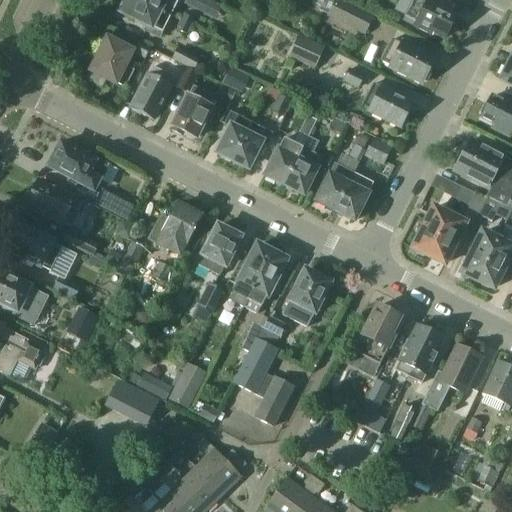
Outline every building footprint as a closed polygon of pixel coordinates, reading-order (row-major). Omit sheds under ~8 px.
[(160,39),(171,17),(137,0),(127,0),(121,14),(147,27),(144,32),(160,39)] [(137,0),(171,17),(179,0),(137,0)] [(185,0),(184,4),(190,8),(215,20),(221,9),(202,0),(185,0)] [(445,38),(446,36),(449,35),(452,29),(451,27),(456,17),(425,1),(424,3),(417,0),(413,0),(402,21),(432,36),(434,33),(445,38)] [(336,2),(329,16),(364,33),(371,20),(336,2)] [(184,16),(182,21),(191,26),(193,21),(184,16)] [(191,26),(182,21),(177,30),(186,35),(191,26)] [(324,49),(308,41),(299,37),(289,58),(314,70),(324,49)] [(429,70),(433,62),(402,47),(402,45),(393,41),(382,62),(392,67),(391,68),(422,84),(423,82),(427,81),(431,74),(429,70)] [(108,42),(87,82),(101,90),(106,80),(115,84),(115,83),(125,88),(133,72),(124,67),(131,53),(108,42)] [(145,60),(151,50),(151,49),(140,44),(135,55),(145,60)] [(160,55),(151,50),(145,60),(144,63),(153,67),(160,55)] [(179,50),(173,61),(195,72),(200,61),(179,50)] [(511,59),(511,60),(507,68),(504,67),(499,76),(502,78),(500,81),(511,86),(511,59)] [(153,68),(152,70),(148,77),(132,108),(154,119),(170,89),(169,88),(174,79),(153,68)] [(187,69),(177,89),(189,94),(198,75),(187,69)] [(230,69),(222,84),(238,92),(246,77),(230,69)] [(350,71),(344,82),(358,89),(364,78),(350,71)] [(400,128),(401,126),(404,125),(408,119),(406,115),(411,105),(394,97),(395,94),(382,87),(381,89),(373,85),(369,95),(376,99),(369,112),(400,128)] [(192,89),(171,131),(182,136),(183,135),(184,133),(196,139),(205,121),(209,123),(215,111),(210,109),(214,99),(192,89)] [(328,97),(316,90),(308,106),(321,112),(328,97)] [(280,98),(273,112),(283,118),(291,103),(280,98)] [(492,98),(487,107),(483,107),(480,114),(482,117),(481,120),(494,126),(492,129),(507,137),(510,134),(511,134),(511,104),(510,104),(509,106),(492,98)] [(221,124),(230,129),(218,154),(233,161),(252,124),(237,117),(239,114),(228,109),(221,124)] [(299,134),(309,138),(315,126),(317,122),(308,117),(305,122),(299,134)] [(252,124),(233,161),(248,169),(261,143),(260,142),(266,131),(252,124)] [(349,161),(358,165),(370,143),(360,138),(349,161)] [(265,177),(284,187),(303,149),(294,145),(284,140),(278,151),(278,150),(265,177)] [(373,140),(365,158),(383,167),(392,150),(373,140)] [(464,145),(459,155),(511,181),(511,164),(502,160),(502,159),(469,143),(468,145),(464,145)] [(97,159),(94,163),(61,145),(48,169),(94,193),(103,176),(105,178),(111,167),(97,159)] [(312,154),(303,149),(284,187),(304,197),(317,170),(316,170),(322,159),(312,154)] [(487,199),(501,206),(508,209),(511,210),(511,181),(459,155),(454,165),(456,169),(455,172),(492,190),(487,199)] [(354,175),(344,170),(335,165),(329,176),(315,203),(335,212),(354,175)] [(354,175),(335,212),(354,222),(368,195),(373,184),(354,175)] [(463,188),(437,175),(431,187),(457,200),(463,188)] [(39,184),(27,209),(61,224),(61,223),(71,228),(83,205),(73,200),(39,184)] [(463,188),(457,200),(470,206),(476,194),(463,188)] [(492,224),(501,206),(487,199),(478,217),(492,224)] [(200,218),(191,213),(190,208),(184,205),(180,207),(178,206),(170,221),(162,217),(150,240),(179,256),(185,245),(186,245),(200,218)] [(428,258),(451,213),(439,207),(436,211),(433,209),(413,250),(428,258)] [(463,219),(451,213),(428,258),(444,266),(464,225),(461,223),(463,219)] [(240,238),(231,234),(233,230),(221,224),(220,228),(218,227),(211,241),(208,239),(201,255),(203,256),(198,266),(220,277),(224,268),(225,268),(240,238)] [(19,228),(8,252),(23,260),(21,263),(37,271),(39,267),(51,272),(61,249),(50,244),(51,244),(19,228)] [(70,231),(65,242),(94,255),(99,245),(70,231)] [(461,274),(477,282),(499,237),(487,231),(485,235),(481,234),(461,274)] [(511,244),(499,237),(477,282),(493,290),(511,251),(511,248),(510,248),(511,244)] [(132,243),(121,262),(133,269),(144,249),(132,243)] [(234,294),(236,295),(231,304),(242,310),(271,254),(257,247),(238,283),(239,283),(234,294)] [(271,254),(242,310),(256,317),(261,308),(266,298),(267,298),(286,262),(284,260),(284,256),(278,253),(274,256),(271,254)] [(160,264),(152,278),(163,284),(171,270),(160,264)] [(329,284),(328,284),(327,279),(321,276),(318,278),(305,272),(288,305),(285,313),(308,325),(319,305),(329,284)] [(0,304),(2,305),(16,312),(17,311),(27,317),(34,305),(39,294),(29,289),(0,274),(0,304)] [(60,279),(54,290),(72,299),(77,288),(60,279)] [(208,323),(217,305),(223,293),(208,285),(197,306),(202,308),(197,318),(208,323)] [(400,320),(390,315),(390,311),(383,308),(380,310),(377,308),(363,337),(360,335),(351,353),(380,367),(394,339),(391,338),(400,320)] [(80,309),(75,320),(67,333),(86,343),(88,338),(97,318),(80,309)] [(264,329),(257,342),(273,350),(284,327),(269,319),(264,329)] [(243,349),(251,354),(257,342),(264,329),(253,323),(243,349)] [(394,372),(406,378),(428,334),(428,330),(423,327),(420,329),(415,327),(398,362),(398,363),(394,372)] [(0,328),(0,373),(10,378),(17,363),(35,372),(36,370),(41,368),(45,359),(43,354),(44,352),(27,344),(27,343),(0,328)] [(443,341),(428,334),(406,378),(420,385),(425,376),(426,377),(443,341)] [(235,385),(264,401),(255,419),(273,428),(293,389),(275,380),(275,381),(264,375),(276,351),(273,350),(257,342),(251,354),(235,385)] [(456,348),(443,375),(437,372),(428,391),(408,434),(417,438),(430,411),(434,413),(446,388),(463,396),(480,360),(456,348)] [(168,399),(188,409),(206,372),(186,363),(168,399)] [(511,371),(496,364),(482,396),(504,406),(502,411),(505,412),(507,413),(511,402),(511,371)] [(152,396),(159,383),(144,375),(137,388),(152,396)] [(157,402),(118,382),(107,404),(146,425),(157,402)] [(377,382),(363,411),(374,416),(388,388),(377,382)] [(334,392),(325,408),(349,420),(358,404),(334,392)] [(218,411),(204,404),(198,416),(211,424),(218,411)] [(403,407),(388,438),(400,444),(415,412),(403,407)] [(42,426),(21,461),(38,472),(47,457),(45,456),(57,436),(42,426)] [(195,469),(223,497),(241,479),(203,440),(196,446),(203,453),(205,453),(207,453),(209,454),(210,455),(195,469)] [(411,458),(405,471),(430,483),(442,458),(430,452),(423,465),(411,458)] [(487,460),(477,481),(492,489),(501,469),(487,460)] [(201,511),(207,511),(223,497),(195,469),(181,483),(179,480),(179,476),(167,463),(160,469),(201,511)] [(382,489),(390,475),(379,468),(370,482),(382,489)] [(167,511),(201,511),(160,469),(154,475),(160,481),(167,488),(170,488),(172,489),(174,490),(160,504),(167,511)] [(264,511),(295,511),(317,482),(311,477),(305,485),(305,487),(305,489),(303,492),(287,479),(264,511)] [(324,487),(317,482),(295,511),(326,511),(328,510),(312,498),(314,496),(319,495),(324,487)]
